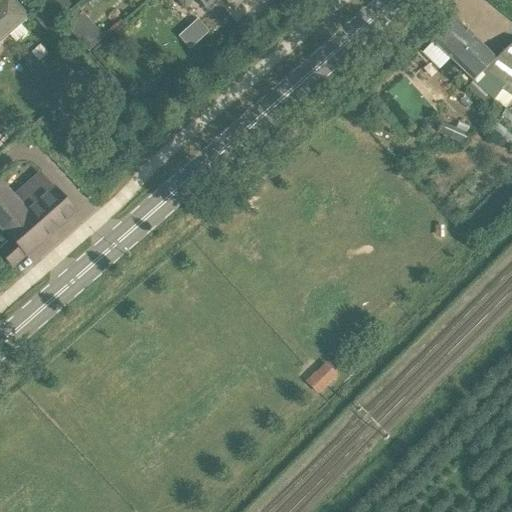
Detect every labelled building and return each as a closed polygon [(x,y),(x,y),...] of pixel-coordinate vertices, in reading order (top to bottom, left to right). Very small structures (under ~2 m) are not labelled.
[(0,0),(0,43),(30,17),(14,0),(0,0)] [(72,6),(67,0),(46,0),(60,16),(72,6)] [(215,0),(223,0),(234,10),(244,2),(242,0),(159,0),(162,2),(164,0),(177,0),(185,9),(194,0),(197,0),(206,9),(215,0)] [(511,43),(495,59),(453,19),(431,39),(444,54),(494,103),(495,102),(505,109),(511,98),(511,43)] [(95,27),(79,42),(88,53),(105,38),(95,27)] [(502,115),(511,123),(511,112),(506,109),(502,115)] [(469,135),(467,134),(456,128),(440,121),(435,132),(463,145),(469,135)] [(491,131),(510,146),(511,144),(511,136),(497,124),(491,131)] [(0,230),(10,242),(0,250),(0,252),(13,267),(26,255),(27,256),(75,213),(39,172),(13,194),(2,182),(0,182),(0,230)] [(338,375),(324,362),(305,383),(318,396),(338,375)]
